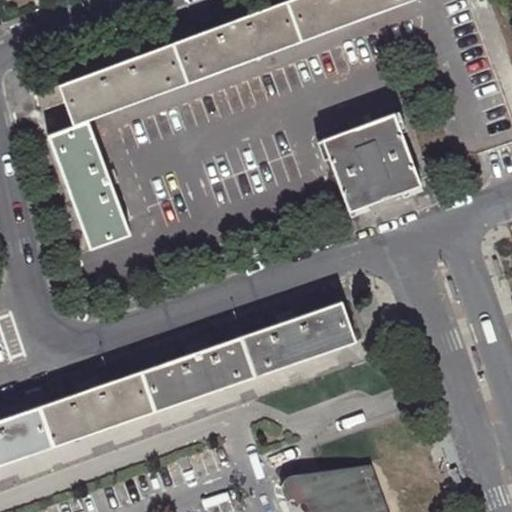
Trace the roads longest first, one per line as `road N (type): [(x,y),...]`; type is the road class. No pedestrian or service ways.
road 1 (secondary): [(0,174),(37,328),(50,342),(95,348),(216,307)]
road 2 (unclassified): [(168,170),(450,62)]
road 3 (unclassified): [(450,370),(298,425),(266,416),(224,433)]
road 4 (unclassified): [(8,511),(224,433)]
road 5 (secondary): [(216,307),(406,241)]
road 6 (secondary): [(511,394),(459,223)]
road 7 (secondary): [(152,0),(0,57)]
road 8 (secondary): [(450,370),(497,511)]
road 9 (unclassified): [(216,307),(168,170)]
road 10 (secondary): [(406,241),(450,370)]
